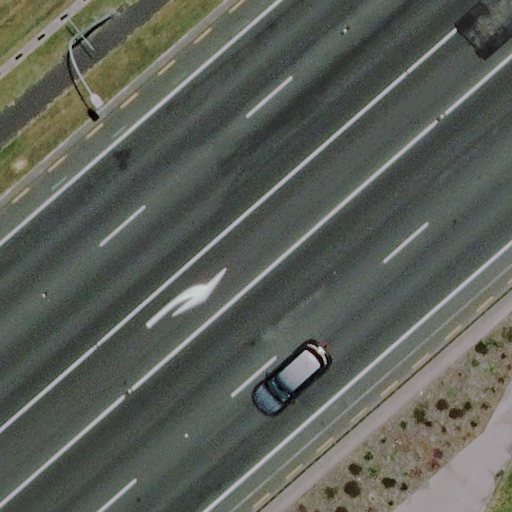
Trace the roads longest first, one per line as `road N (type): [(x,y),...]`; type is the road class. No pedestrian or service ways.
road 1 (secondary): [(511,152),(100,511)]
road 2 (secondary): [(0,335),(382,0)]
